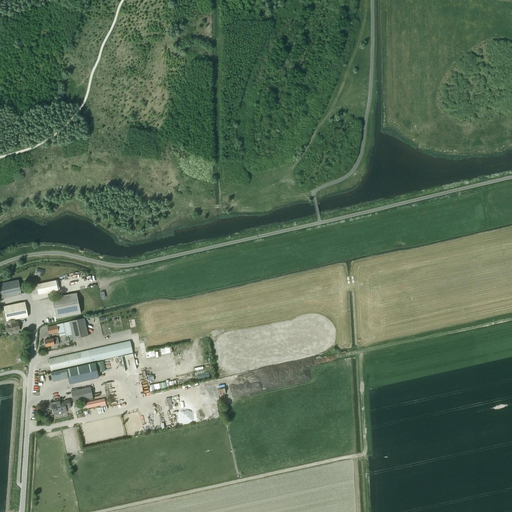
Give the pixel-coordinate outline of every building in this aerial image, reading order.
[(0,290),(2,299),(21,295),(18,280),(0,283),(0,290)] [(36,285),(37,286),(39,294),(58,290),(56,280),(36,285)] [(76,293),(52,298),(56,318),(81,313),(76,293)] [(16,331),(18,330),(20,330),(18,321),(15,322),(14,319),(28,317),(25,302),(3,306),(6,321),(7,321),(7,324),(9,332),(12,332),(12,333),(16,332),(16,331)] [(73,339),(88,336),(84,318),(69,321),(69,322),(63,323),(57,325),(47,327),(49,334),(59,332),(60,337),(68,335),(69,340),(73,339)] [(46,346),(54,345),(59,344),(57,337),(53,338),(44,340),(46,346)] [(51,371),(133,353),(130,341),(48,359),(51,371)] [(98,372),(106,371),(103,361),(96,362),(98,372)] [(58,371),(51,372),(53,381),(60,380),(68,378),(69,384),(98,378),(95,363),(58,371)] [(93,402),(93,401),(93,397),(90,387),(71,391),(73,402),(89,398),(89,401),(90,402),(93,402)] [(51,406),(53,413),(66,410),(66,408),(70,407),(69,400),(64,401),(64,403),(60,404),(59,401),(56,402),(50,403),(51,406)]
